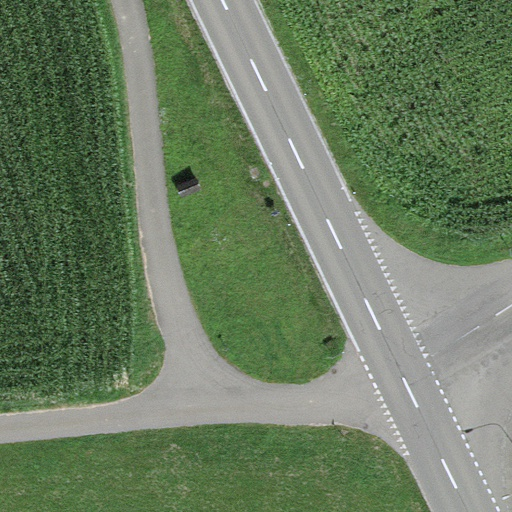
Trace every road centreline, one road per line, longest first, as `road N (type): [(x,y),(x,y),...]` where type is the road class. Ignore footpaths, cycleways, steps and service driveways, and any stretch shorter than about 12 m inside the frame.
road 1 (secondary): [(404,372),(216,0)]
road 2 (track): [(195,400),(147,200),(146,53),(133,0)]
road 3 (secondary): [(469,511),(404,372)]
road 4 (unclassified): [(404,372),(511,305)]
